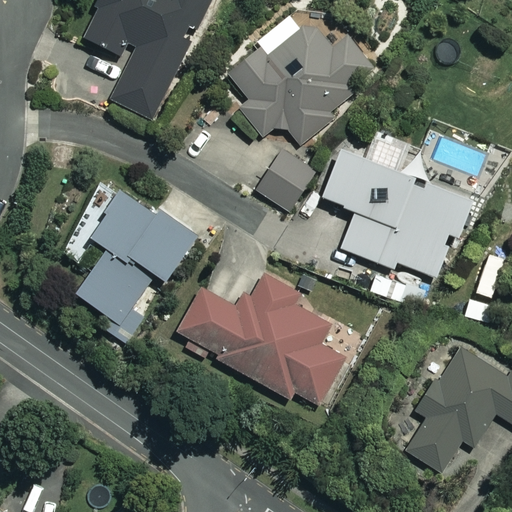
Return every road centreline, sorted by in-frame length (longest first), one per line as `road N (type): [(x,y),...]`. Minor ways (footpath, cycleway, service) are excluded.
road 1 (residential): [(0,321),(194,459),(212,486)]
road 2 (residential): [(5,0),(0,161)]
